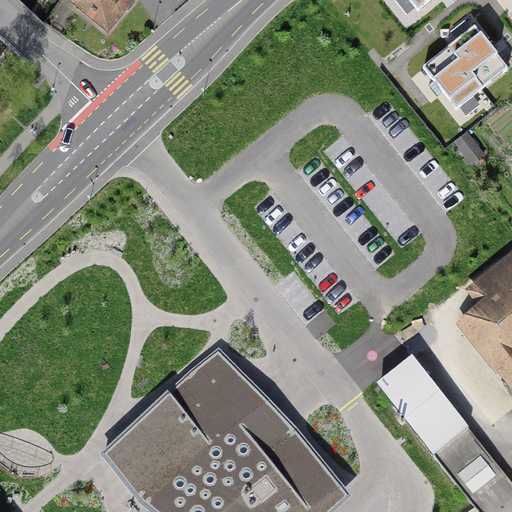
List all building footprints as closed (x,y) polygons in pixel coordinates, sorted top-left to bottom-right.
[(78,0),(74,5),(105,32),(131,0),(78,0)] [(472,29),(422,67),(438,88),(454,109),(504,71),(488,50),(472,29)] [(511,285),(461,327),(511,391),(511,285)] [(199,381),(104,455),(143,505),(157,494),(171,511),(314,511),(343,490),(297,432),(285,441),(277,430),(219,356),(195,375),(199,381)] [(509,478),(417,361),(382,389),(474,505),(509,478)]
